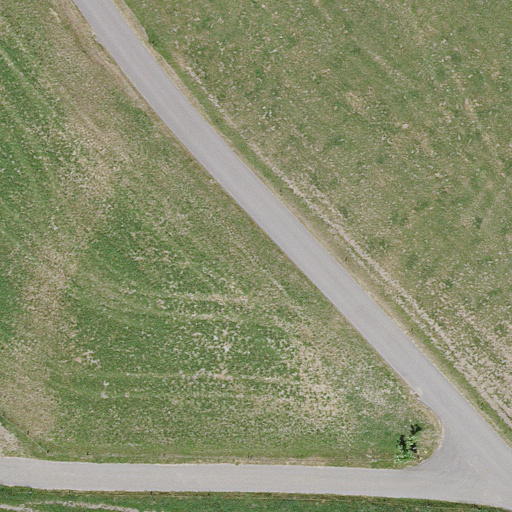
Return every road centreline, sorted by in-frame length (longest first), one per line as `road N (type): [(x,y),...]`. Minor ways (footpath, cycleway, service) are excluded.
road 1 (unclassified): [(511,471),(204,149),(92,0)]
road 2 (residential): [(511,471),(449,488),(0,470)]
